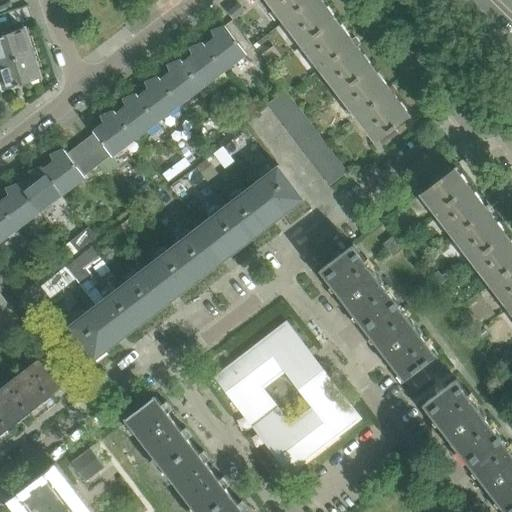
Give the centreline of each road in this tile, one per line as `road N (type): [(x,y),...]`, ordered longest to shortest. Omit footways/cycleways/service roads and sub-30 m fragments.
road 1 (residential): [(468,511),(283,278)]
road 2 (residential): [(283,278),(300,245),(462,119)]
road 3 (residential): [(0,480),(86,421),(99,400),(138,371),(168,366)]
road 4 (residential): [(281,511),(168,366)]
road 5 (residential): [(462,119),(369,0)]
road 6 (residential): [(80,89),(195,0)]
road 7 (residential): [(168,366),(283,278)]
